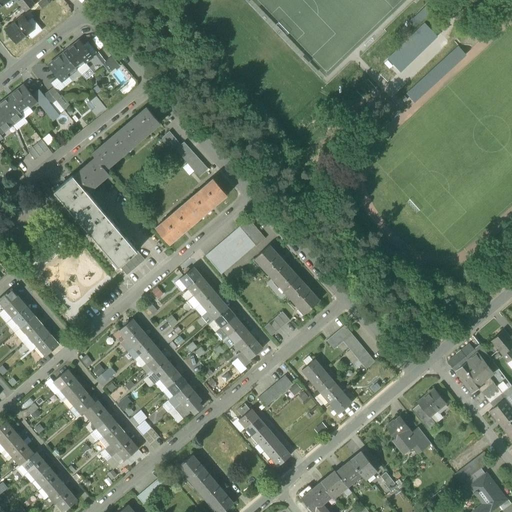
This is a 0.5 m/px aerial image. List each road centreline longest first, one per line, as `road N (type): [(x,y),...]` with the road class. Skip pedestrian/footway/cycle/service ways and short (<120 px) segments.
road 1 (residential): [(411,377),(276,489)]
road 2 (residential): [(34,174),(136,292)]
road 3 (residential): [(153,87),(34,174)]
road 4 (residential): [(153,87),(248,196)]
road 5 (residential): [(248,196),(345,301)]
road 6 (residential): [(6,404),(98,510)]
road 7 (residential): [(66,352),(158,458)]
road 8 (residential): [(188,248),(280,354)]
road 9 (residential): [(127,300),(218,406)]
road 10 (residential): [(511,463),(430,360)]
